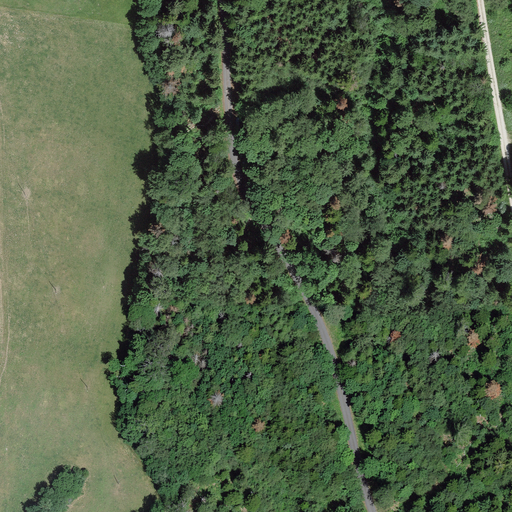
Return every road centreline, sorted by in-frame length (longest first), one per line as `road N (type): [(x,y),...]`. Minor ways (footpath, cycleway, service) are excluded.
road 1 (track): [(223,0),(242,184),(321,324),(373,511)]
road 2 (track): [(481,0),(511,176)]
